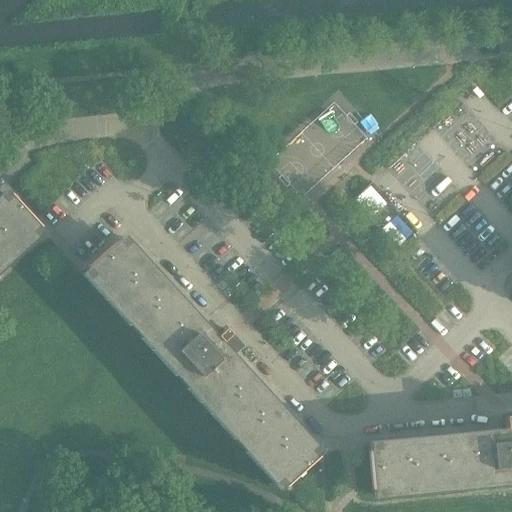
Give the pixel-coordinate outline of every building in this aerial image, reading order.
[(0,264),(39,229),(9,197),(0,204),(0,264)] [(119,241),(86,271),(283,487),(316,457),(226,358),(211,342),(119,241)] [(211,342),(226,358),(239,346),(231,337),(231,336),(225,329),(211,342)] [(505,436),(511,435),(511,417),(503,418),(505,436)] [(370,449),(374,494),(511,480),(511,435),(505,436),(370,449)]
